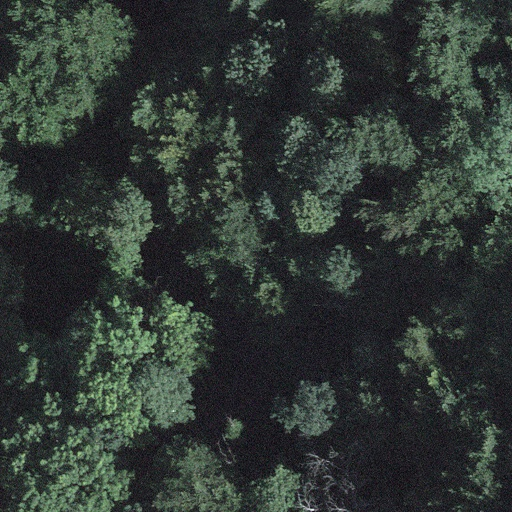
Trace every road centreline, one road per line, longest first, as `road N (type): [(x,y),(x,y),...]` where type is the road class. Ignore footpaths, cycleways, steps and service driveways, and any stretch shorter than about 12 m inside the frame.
road 1 (unclassified): [(138,0),(137,114),(147,155),(239,298),(261,360),(239,414),(111,511)]
road 2 (unclassified): [(453,511),(446,412),(409,239),(403,160),(418,79),(456,0)]
